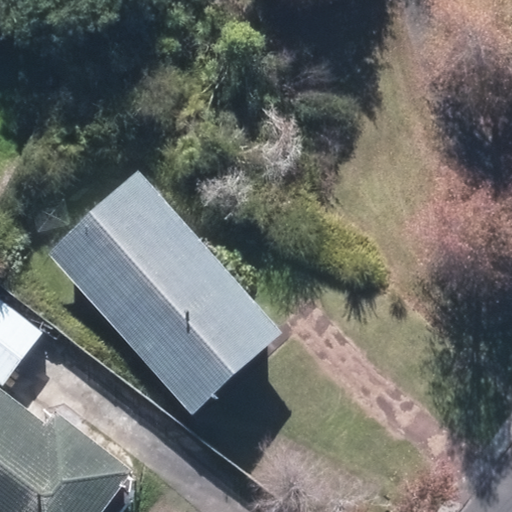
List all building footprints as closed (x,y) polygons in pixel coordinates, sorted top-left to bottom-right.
[(0,0),(0,31),(15,25),(5,0),(0,0)] [(312,145),(253,70),(161,143),(221,217),(312,145)] [(135,184),(50,258),(193,420),(278,346),(135,184)] [(0,389),(43,337),(0,302),(0,389)] [(0,398),(0,511),(108,511),(129,487),(57,428),(49,438),(0,398)]
